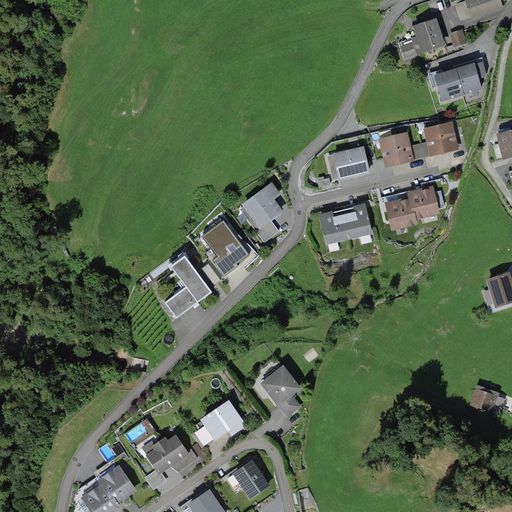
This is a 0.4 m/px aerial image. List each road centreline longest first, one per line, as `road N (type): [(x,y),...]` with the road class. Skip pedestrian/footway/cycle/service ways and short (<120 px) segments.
road 1 (residential): [(64,511),(68,484),(95,436),(302,231),(298,167),(338,133),(406,4)]
road 2 (residential): [(287,511),(272,457),(247,446),(148,511)]
